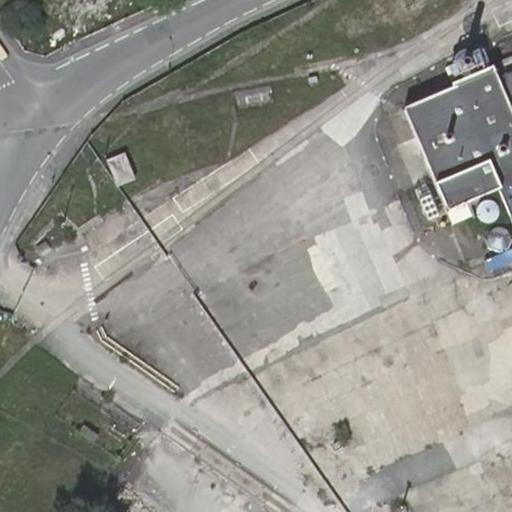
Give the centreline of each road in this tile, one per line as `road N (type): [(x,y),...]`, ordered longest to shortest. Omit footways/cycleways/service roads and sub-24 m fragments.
road 1 (unknown): [(210,429),(457,289)]
road 2 (unknown): [(359,97),(457,289)]
road 3 (tertiary): [(72,98),(252,0)]
road 4 (unknown): [(511,435),(369,511)]
road 5 (unknown): [(457,289),(511,400)]
